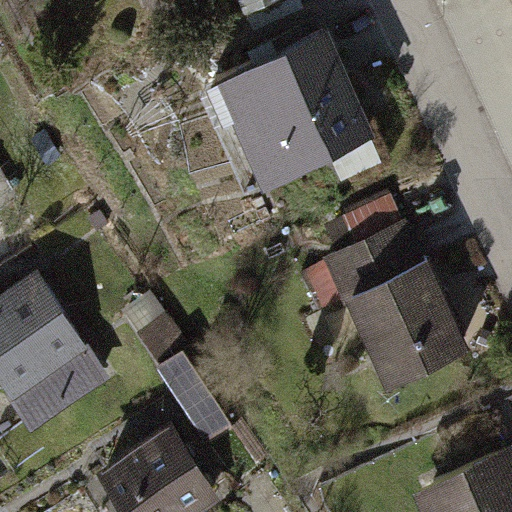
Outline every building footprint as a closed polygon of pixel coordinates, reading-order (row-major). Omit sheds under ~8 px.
[(280,0),(244,0),(251,13),(280,0)] [(330,27),(204,84),(251,190),(378,133),(330,27)] [(0,197),(14,188),(0,166),(0,197)] [(390,192),(342,213),(354,239),(325,252),(342,290),(348,288),(392,387),(474,351),(427,247),(423,249),(409,218),(403,221),(390,192)] [(0,279),(0,365),(37,423),(112,375),(36,257),(0,279)] [(153,285),(121,305),(198,426),(239,399),(195,330),(185,336),(153,285)] [(168,412),(96,459),(129,511),(185,511),(219,490),(168,412)] [(511,511),(511,448),(418,490),(428,511),(511,511)]
